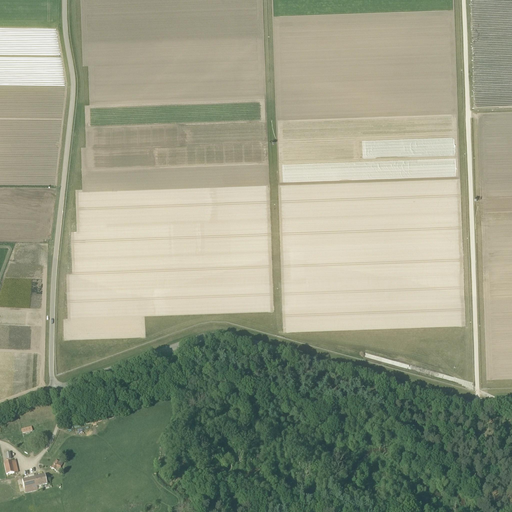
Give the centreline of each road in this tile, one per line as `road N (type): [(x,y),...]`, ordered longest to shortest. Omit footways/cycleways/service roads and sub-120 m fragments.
road 1 (unclassified): [(55,390),(220,336),(475,406),(511,403)]
road 2 (track): [(475,406),(461,0)]
road 3 (unclassified): [(55,390),(51,287),(72,84),(64,0)]
road 4 (residential): [(0,443),(23,460),(41,458),(59,420),(55,390)]
